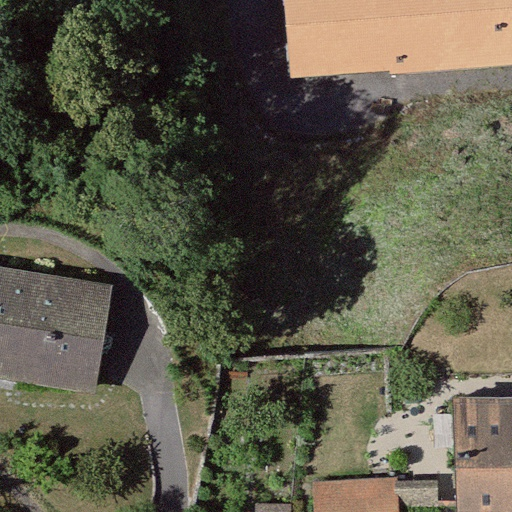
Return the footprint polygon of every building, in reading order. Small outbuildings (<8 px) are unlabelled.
[(511,0),(293,0),(300,70),(511,54),(511,0)] [(111,283),(0,264),(0,376),(95,392),(111,283)] [(511,511),(511,394),(450,396),(454,511),(511,511)] [(397,484),(396,475),(310,480),(312,511),(398,511),(398,504),(397,484)] [(433,484),(397,484),(398,504),(433,504),(433,484)] [(289,511),(290,503),(255,501),(254,511),(289,511)]
